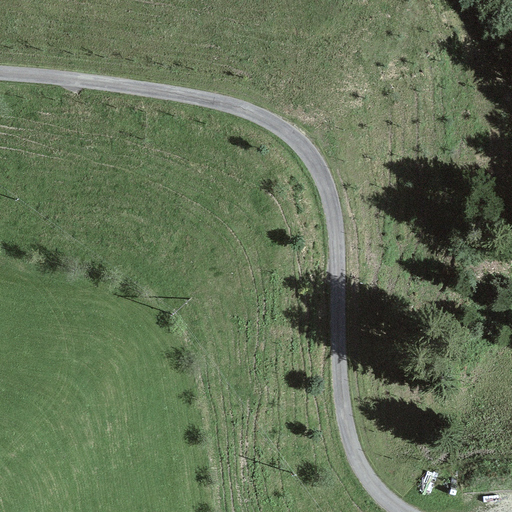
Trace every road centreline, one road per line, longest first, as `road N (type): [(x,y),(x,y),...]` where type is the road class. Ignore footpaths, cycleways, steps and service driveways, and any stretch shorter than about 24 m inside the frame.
road 1 (unclassified): [(0,73),(212,100),(262,116),(299,142),(323,179),(335,229),(341,376),(355,450),(368,478),(405,511)]
road 2 (track): [(0,252),(117,284)]
